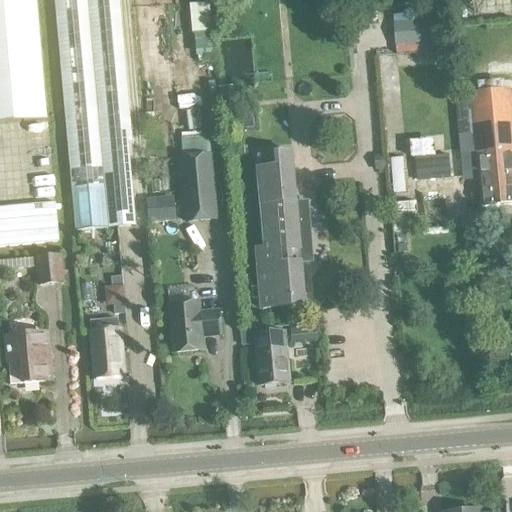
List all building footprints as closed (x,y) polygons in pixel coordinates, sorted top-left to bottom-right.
[(0,0),(0,123),(49,120),(38,0),(0,0)] [(57,0),(77,231),(135,225),(128,141),(133,140),(120,0),(57,0)] [(396,46),(445,42),(443,20),(394,25),(396,46)] [(222,112),(236,111),(234,88),(220,89),(222,112)] [(480,206),(511,203),(511,108),(510,89),(470,93),(480,206)] [(202,111),(193,112),(195,135),(205,134),(202,111)] [(214,153),(212,133),(205,134),(195,135),(184,136),(185,155),(181,156),(188,223),(221,220),(215,153),(214,153)] [(419,178),(453,175),(451,151),(417,154),(419,178)] [(293,156),(259,159),(268,251),(259,252),(265,312),(281,310),(281,309),(307,307),(293,156)] [(379,171),(385,171),(384,156),(375,156),(376,171),(379,171)] [(395,195),(406,194),(403,159),(392,160),(395,195)] [(149,200),(147,200),(149,224),(163,223),(162,220),(160,199),(149,200)] [(0,247),(59,242),(55,203),(0,208),(0,247)] [(398,244),(407,243),(406,235),(398,236),(398,244)] [(399,254),(408,253),(407,245),(398,245),(399,254)] [(40,285),(64,283),(61,257),(38,259),(40,285)] [(14,270),(35,269),(34,260),(13,261),(14,270)] [(112,279),(113,289),(109,289),(105,293),(106,303),(111,307),(115,307),(116,316),(126,315),(123,278),(112,279)] [(208,332),(208,335),(222,334),(220,312),(201,314),(200,302),(170,304),(174,351),(204,349),(203,333),(208,332)] [(124,378),(119,320),(92,323),(97,380),(124,378)] [(256,329),(241,330),(243,347),(258,345),(261,386),(265,386),(266,389),(275,388),(275,385),(287,384),(284,347),(283,331),(277,332),(257,334),(256,329)] [(12,385),(51,382),(47,334),(7,338),(12,385)]
